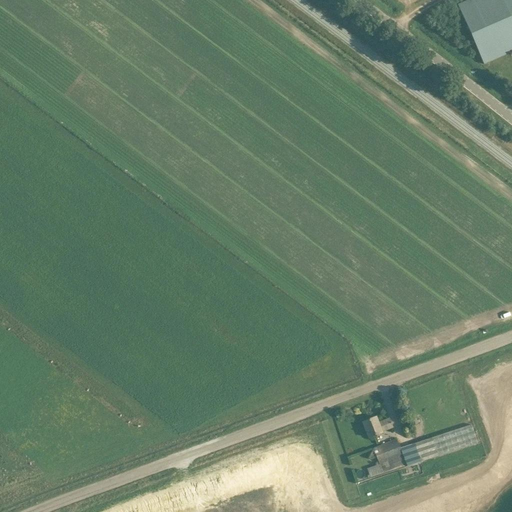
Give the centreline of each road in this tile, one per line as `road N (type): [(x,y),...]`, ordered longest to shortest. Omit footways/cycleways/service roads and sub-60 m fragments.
road 1 (unclassified): [(31,511),(511,336)]
road 2 (unclassified): [(511,119),(354,0)]
